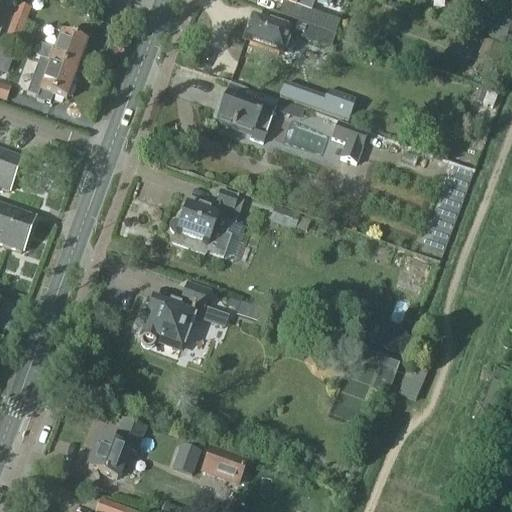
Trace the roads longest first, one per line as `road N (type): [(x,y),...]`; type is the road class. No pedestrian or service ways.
road 1 (secondary): [(0,451),(161,7)]
road 2 (track): [(370,511),(400,436),(427,412),(449,355),(447,307),(511,132)]
